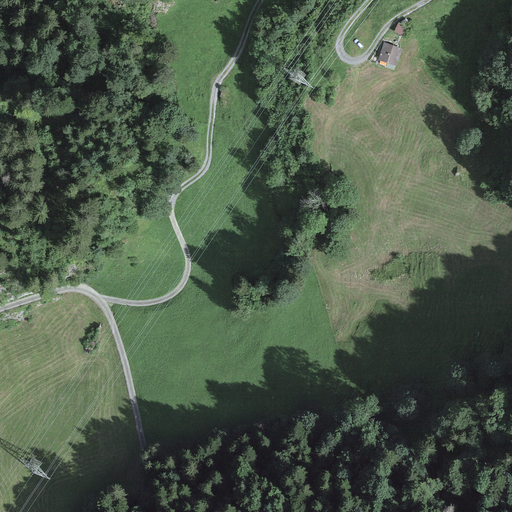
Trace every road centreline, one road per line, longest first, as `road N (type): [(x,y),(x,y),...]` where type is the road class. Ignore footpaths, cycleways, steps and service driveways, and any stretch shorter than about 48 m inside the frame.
road 1 (track): [(99,298),(164,299),(186,277),(171,197),(206,166),(218,79),(261,0)]
road 2 (track): [(140,511),(142,437),(116,331),(99,298),(78,288),(0,307)]
road 3 (track): [(369,0),(340,37),(352,61),(426,0)]
